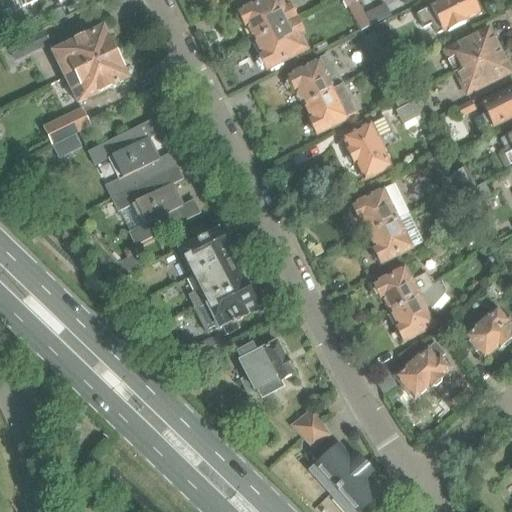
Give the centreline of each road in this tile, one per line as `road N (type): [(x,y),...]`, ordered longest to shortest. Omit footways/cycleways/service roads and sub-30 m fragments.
road 1 (residential): [(414,480),(324,332),(159,0)]
road 2 (primary): [(277,511),(0,244)]
road 3 (primary): [(0,298),(221,511)]
road 4 (residential): [(414,480),(511,396)]
